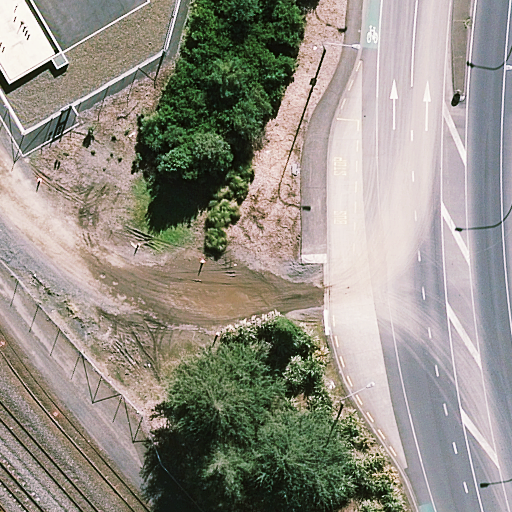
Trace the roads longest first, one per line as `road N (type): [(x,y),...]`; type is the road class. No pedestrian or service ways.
road 1 (secondary): [(460,371),(412,246),(417,0)]
road 2 (secondary): [(499,0),(485,244),(460,371)]
road 3 (secondary): [(496,511),(460,371)]
